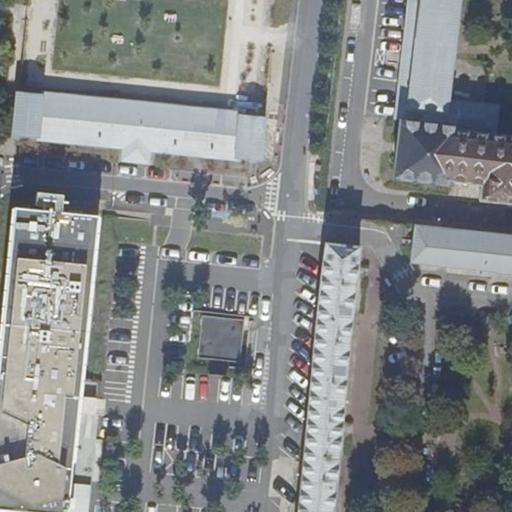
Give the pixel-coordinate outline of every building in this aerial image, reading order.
[(452,0),(405,0),(398,57),(389,127),(440,133),(452,0)] [(169,108),(17,93),(13,135),(124,147),(123,159),(145,161),(146,149),(258,160),(262,118),(169,108)] [(511,140),(440,133),(389,127),(386,152),(381,194),(453,202),(511,208),(511,140)] [(13,207),(0,332),(0,509),(26,511),(65,511),(77,397),(95,216),(13,207)] [(511,236),(474,233),(414,226),(410,262),(468,269),(511,273),(511,236)] [(331,511),(359,247),(324,243),(296,511),(331,511)] [(244,321),(200,316),(196,359),(239,363),(244,321)]
